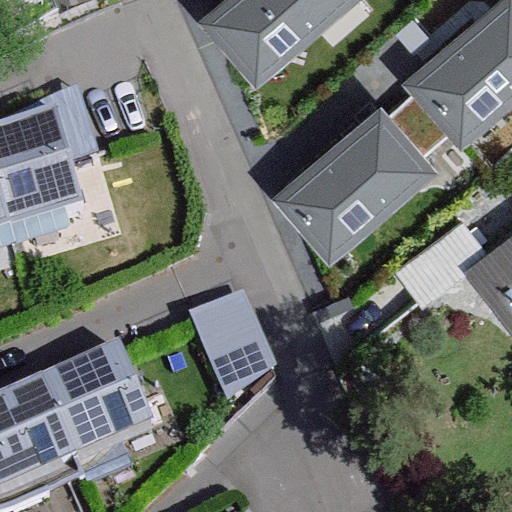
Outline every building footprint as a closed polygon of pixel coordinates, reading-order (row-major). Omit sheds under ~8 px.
[(0,0),(0,40),(60,15),(53,0),(0,0)] [(269,0),(246,10),(251,23),(275,74),(347,43),(327,0),(269,0)] [(511,0),(482,0),(406,66),(464,132),(511,90),(511,0)] [(291,107),(275,74),(251,23),(216,39),(251,124),(291,107)] [(274,178),(330,247),(444,156),(388,87),(274,178)] [(0,136),(0,199),(10,235),(85,215),(56,120),(0,136)] [(0,238),(10,235),(0,199),(0,238)] [(486,251),(465,223),(416,260),(437,288),(486,251)] [(511,250),(496,262),(511,284),(511,250)] [(231,390),(288,366),(254,287),(198,311),(231,390)] [(123,357),(44,391),(75,464),(119,445),(155,429),(123,357)] [(44,391),(0,410),(0,496),(75,464),(44,391)] [(119,445),(75,464),(87,491),(131,472),(119,445)]
